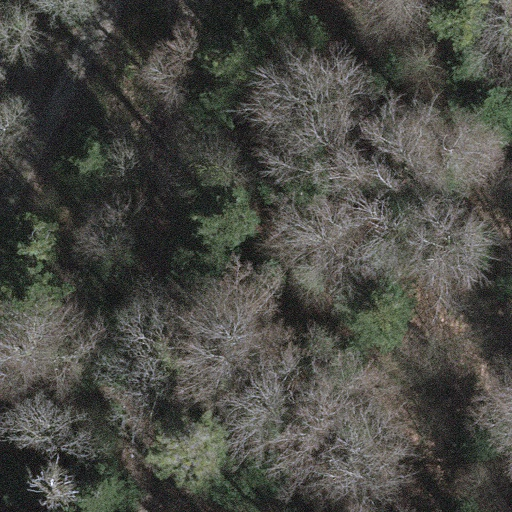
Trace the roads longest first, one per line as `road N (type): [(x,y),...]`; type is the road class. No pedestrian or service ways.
road 1 (track): [(189,0),(140,511)]
road 2 (track): [(0,236),(34,188),(116,0)]
